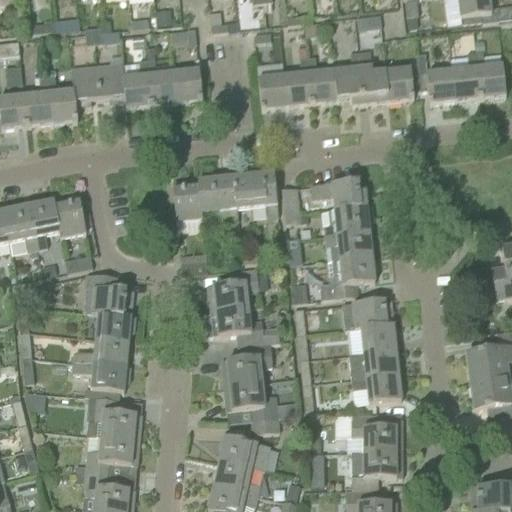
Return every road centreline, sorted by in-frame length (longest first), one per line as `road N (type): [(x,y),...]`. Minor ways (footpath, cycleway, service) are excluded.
road 1 (residential): [(161,511),(171,391),(158,353),(163,275),(108,262),(88,163)]
road 2 (residential): [(436,465),(439,421),(423,279),(400,278),(384,143)]
road 3 (residential): [(88,163),(294,140),(313,151),(384,143)]
road 4 (residential): [(384,143),(511,130)]
road 5 (unknown): [(167,154),(169,256),(156,274)]
